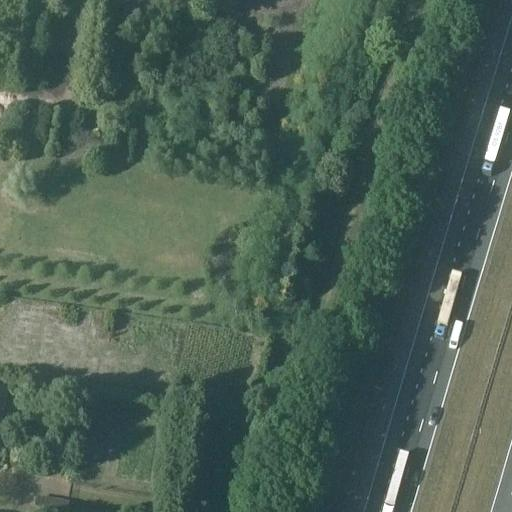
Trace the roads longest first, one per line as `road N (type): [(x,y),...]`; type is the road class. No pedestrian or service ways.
road 1 (motorway): [(511,120),(395,511)]
road 2 (track): [(313,343),(411,0)]
